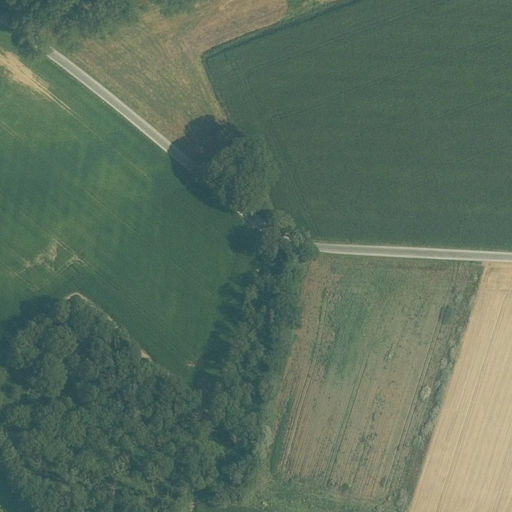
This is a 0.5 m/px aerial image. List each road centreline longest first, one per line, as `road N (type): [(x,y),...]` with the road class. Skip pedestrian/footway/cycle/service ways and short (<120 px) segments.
road 1 (unclassified): [(0,15),(284,240),(511,258)]
road 2 (track): [(0,425),(203,511)]
